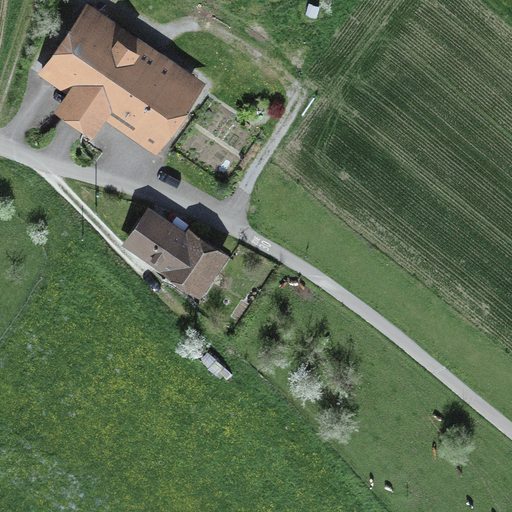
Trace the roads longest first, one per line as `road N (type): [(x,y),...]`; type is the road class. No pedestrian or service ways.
road 1 (unclassified): [(0,148),(170,200),(279,252),(511,431)]
road 2 (track): [(179,310),(38,160)]
